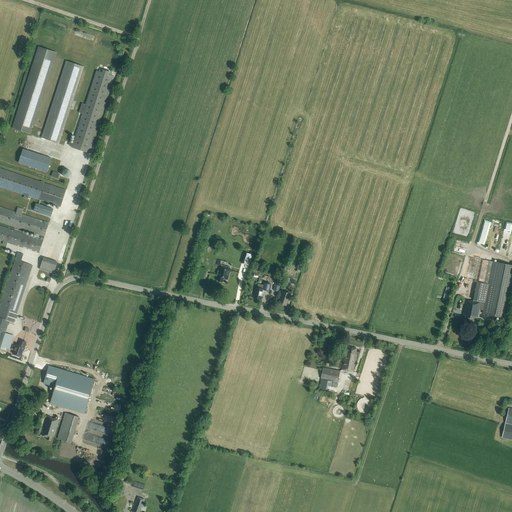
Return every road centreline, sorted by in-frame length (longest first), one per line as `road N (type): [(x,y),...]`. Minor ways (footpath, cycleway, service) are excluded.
road 1 (tertiary): [(511,362),(78,277),(60,284),(49,303),(7,432)]
road 2 (track): [(149,0),(60,284)]
